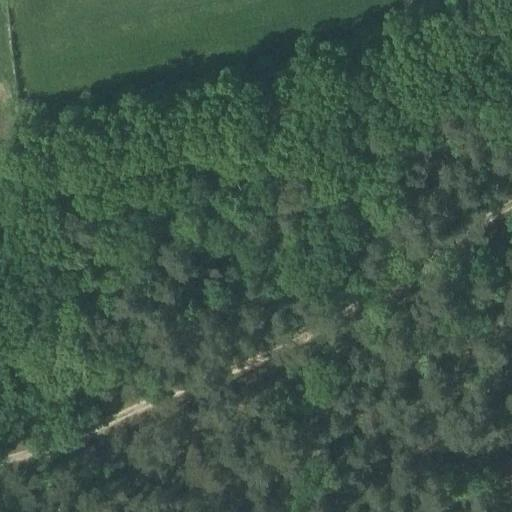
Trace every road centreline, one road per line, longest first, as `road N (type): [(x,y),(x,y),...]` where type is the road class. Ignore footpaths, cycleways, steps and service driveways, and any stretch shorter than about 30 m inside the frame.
road 1 (track): [(0,461),(106,439),(303,346),(511,209)]
road 2 (track): [(0,219),(511,2)]
